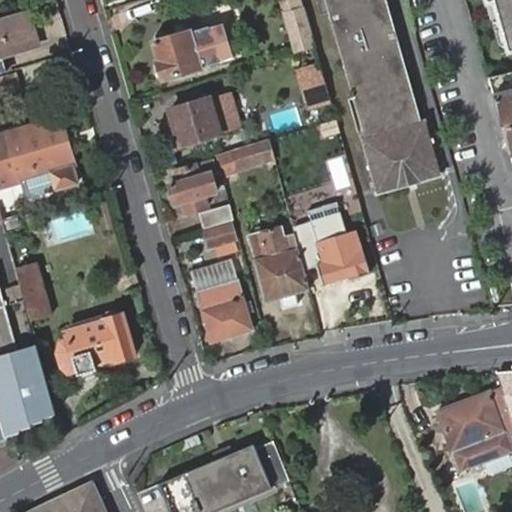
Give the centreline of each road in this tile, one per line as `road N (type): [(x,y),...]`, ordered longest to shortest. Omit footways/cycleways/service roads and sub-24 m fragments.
road 1 (residential): [(198,404),(81,0)]
road 2 (primary): [(198,404),(383,360),(511,344)]
road 3 (unknown): [(511,208),(437,0)]
